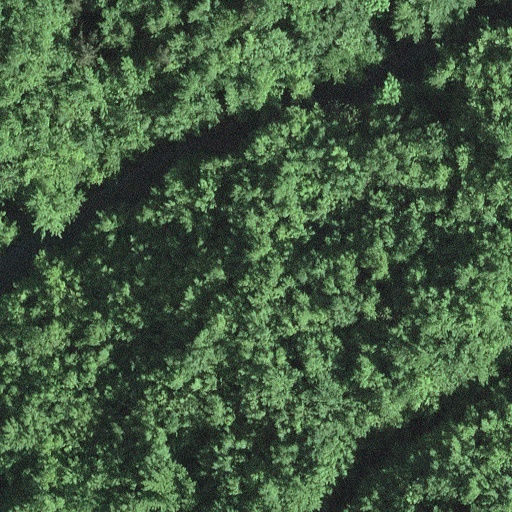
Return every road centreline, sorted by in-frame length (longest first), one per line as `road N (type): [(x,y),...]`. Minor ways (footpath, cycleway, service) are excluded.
road 1 (track): [(0,275),(200,152),(511,15)]
road 2 (track): [(511,378),(362,478),(338,511)]
